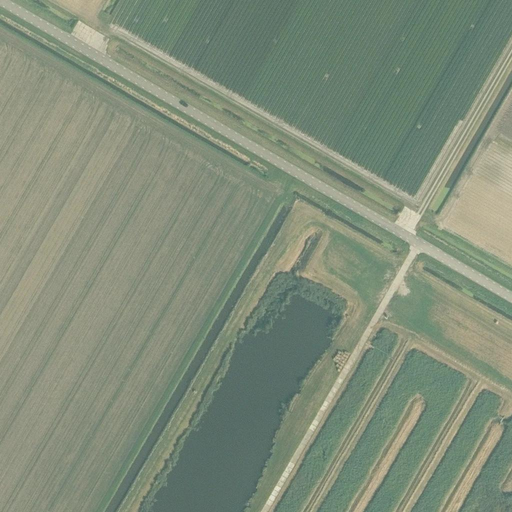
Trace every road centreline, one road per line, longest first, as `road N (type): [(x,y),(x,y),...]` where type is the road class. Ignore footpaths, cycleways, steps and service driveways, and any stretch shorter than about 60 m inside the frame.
road 1 (unclassified): [(511,297),(0,1)]
road 2 (track): [(511,54),(406,236)]
